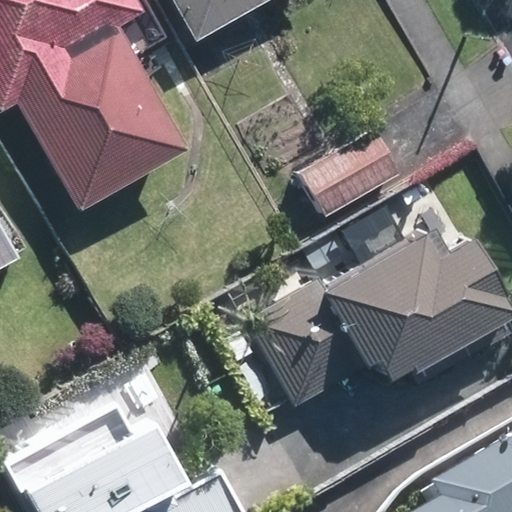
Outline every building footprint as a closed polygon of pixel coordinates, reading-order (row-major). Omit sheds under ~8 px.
[(0,0),(0,106),(3,104),(65,214),(170,152),(98,29),(123,15),(114,0),(0,0)] [(154,0),(180,44),(253,0),(154,0)] [(311,216),(387,173),(361,127),(286,172),(311,216)] [(282,407),(355,367),(362,380),(388,366),(392,372),(396,369),(404,384),(498,334),(476,295),(481,292),(449,235),(413,255),(401,233),(310,283),(308,279),(233,319),(282,407)] [(283,279),(298,271),(289,255),(274,263),(283,279)] [(216,348),(178,371),(216,434),(253,411),(216,348)] [(0,501),(6,511),(147,511),(96,418),(57,440),(45,417),(0,442),(0,501)] [(511,511),(511,459),(505,464),(502,457),(421,503),(425,510),(421,511),(511,511)]
